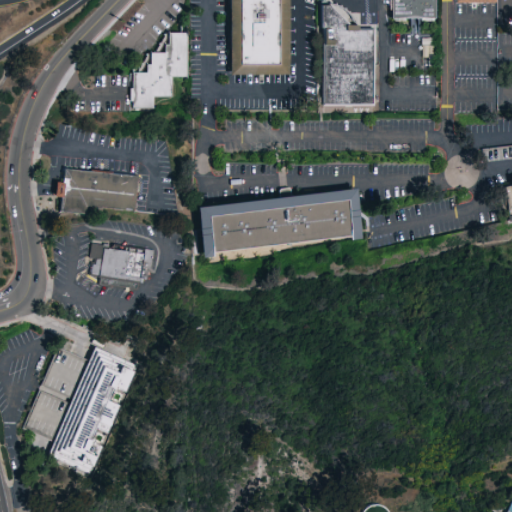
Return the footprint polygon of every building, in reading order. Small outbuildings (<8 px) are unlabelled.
[(290,0),(291,40),(291,77),(245,76),(231,75),(231,41),(230,0),(290,0)] [(438,0),(439,21),(426,21),(395,21),(394,0),(438,0)] [(332,5),(348,25),(360,25),(360,32),(366,32),(375,32),(375,39),(377,100),(377,107),(366,107),(322,107),(322,101),(321,40),(321,5),(332,5)] [(187,41),(187,75),(184,75),(173,75),(173,97),(152,98),(152,102),(153,111),(136,111),(135,102),(134,75),(148,75),(148,68),(153,68),(153,53),(170,54),(170,41),(170,32),(184,33),(187,33),(187,41)] [(138,178),(136,213),(125,212),(87,208),(85,215),(64,215),(61,215),(61,201),(54,200),(57,182),(64,182),(64,179),(65,169),(124,176),(138,178)] [(246,256),(203,261),(199,224),(198,211),(246,205),(307,198),(357,192),(361,222),(364,242),(307,249),(246,256)] [(140,285),(140,286),(135,285),(125,284),(90,278),(93,244),(125,249),(146,253),(140,285)] [(23,427),(53,439),(49,448),(61,457),(88,468),(96,447),(94,446),(84,438),(92,429),(101,433),(112,405),(101,401),(106,388),(119,393),(127,372),(118,368),(110,362),(103,359),(104,357),(100,354),(84,393),(78,390),(85,359),(56,347),(40,386),(46,389),(37,390),(23,427)] [(511,511),(511,501),(507,500),(501,511),(493,511),(488,510),(486,511),(511,511)]
